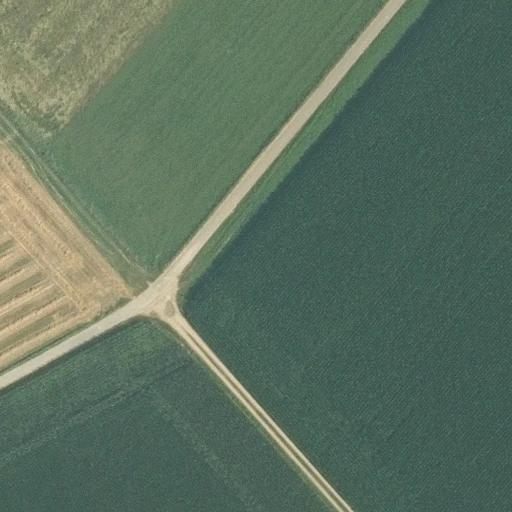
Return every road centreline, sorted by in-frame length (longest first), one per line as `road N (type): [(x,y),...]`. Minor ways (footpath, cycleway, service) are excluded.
road 1 (track): [(395,0),(153,296)]
road 2 (track): [(153,296),(347,511)]
road 3 (track): [(153,296),(0,121)]
road 4 (track): [(0,404),(145,323),(153,296)]
